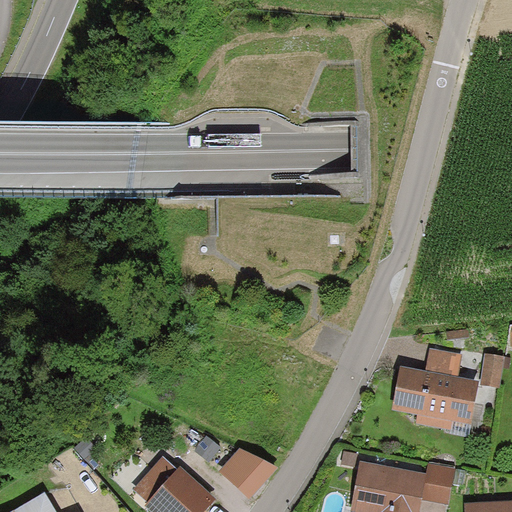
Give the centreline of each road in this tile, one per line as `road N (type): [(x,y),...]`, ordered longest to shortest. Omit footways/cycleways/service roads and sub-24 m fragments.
road 1 (trunk): [(0,155),(511,143)]
road 2 (residential): [(451,64),(393,284),(349,385),(271,511)]
road 3 (secondary): [(0,133),(63,0)]
